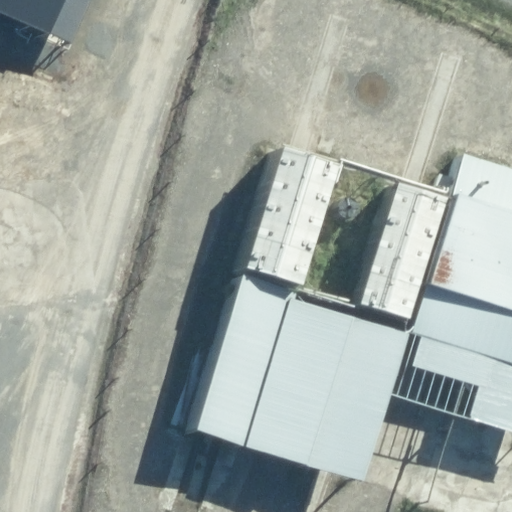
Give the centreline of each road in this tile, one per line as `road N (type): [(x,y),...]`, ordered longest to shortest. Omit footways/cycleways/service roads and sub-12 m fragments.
road 1 (track): [(180,0),(49,511)]
road 2 (track): [(378,511),(511,466)]
